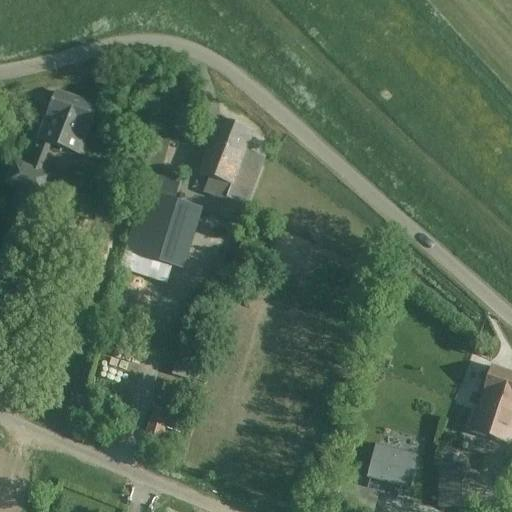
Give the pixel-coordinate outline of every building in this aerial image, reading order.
[(98,108),(55,92),(39,139),(81,155),(98,108)] [(253,134),(219,120),(198,175),(224,185),(220,196),(246,206),(264,159),(246,152),(253,134)] [(145,154),(127,148),(116,178),(134,185),(145,154)] [(34,168),(17,161),(7,184),(25,191),(34,168)] [(165,285),(188,206),(175,202),(182,177),(151,168),(120,271),(165,285)] [(237,269),(234,281),(244,284),(248,273),(237,269)] [(206,316),(190,312),(172,376),(188,381),(206,316)] [(511,437),(511,374),(491,368),(470,433),(509,446),(511,437)] [(154,410),(145,439),(161,444),(166,430),(180,434),(184,420),(154,410)] [(415,457),(406,454),(405,455),(377,448),(369,479),(407,489),(413,469),(415,468),(417,459),(415,457)] [(463,467),(439,467),(438,509),(462,509),(463,467)]
